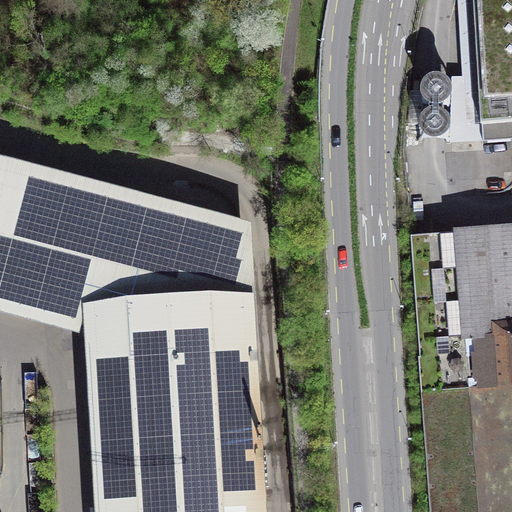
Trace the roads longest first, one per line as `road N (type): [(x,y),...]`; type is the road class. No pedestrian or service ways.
road 1 (primary): [(344,0),(334,110),(346,326),(371,408)]
road 2 (primary): [(371,408),(382,323),(372,157),(385,0)]
